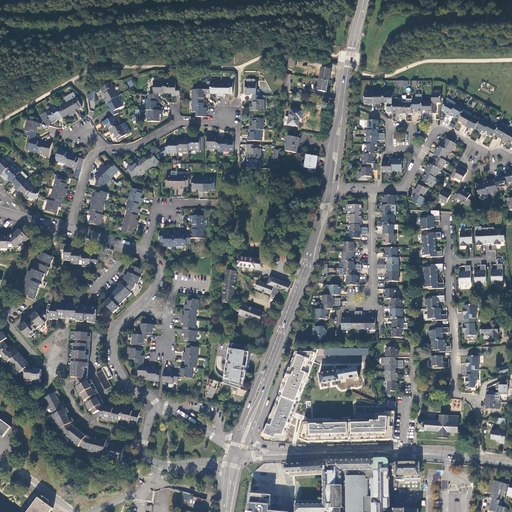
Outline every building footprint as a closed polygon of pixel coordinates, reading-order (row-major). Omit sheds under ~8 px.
[(296,57),(289,56),(288,66),(294,67),(296,57)] [(320,79),(329,81),(331,69),(322,67),(320,79)] [(290,83),(292,74),(286,73),(284,90),(289,91),(290,91),(292,83),(290,83)] [(130,87),(134,85),(130,77),(126,80),(130,87)] [(327,92),(329,81),(320,79),(318,90),(327,92)] [(107,99),(104,101),(106,104),(108,103),(117,98),(118,97),(113,88),(114,87),(111,83),(110,83),(100,89),(103,93),(104,93),(107,99)] [(158,94),(165,94),(165,83),(153,83),(153,96),(149,96),(149,100),(157,100),(158,100),(158,94)] [(180,97),(180,88),(176,88),(176,83),(165,83),(165,94),(172,94),(171,96),(180,97)] [(221,97),(221,84),(210,83),(210,86),(210,94),(217,94),(217,97),(221,97)] [(233,84),(221,84),(221,97),(225,97),(225,94),(232,94),(233,84)] [(261,101),(261,97),(256,97),(256,84),(255,84),(246,84),(245,84),(245,94),(252,95),(252,101),(253,101),(261,101)] [(204,95),(210,95),(210,94),(210,86),(206,86),(206,88),(206,91),(199,91),(193,91),(193,102),(204,102),(204,95)] [(89,101),(95,100),(94,92),(87,93),(89,101)] [(374,94),(374,93),(364,93),(364,105),(374,105),(374,94)] [(383,94),(374,94),(374,105),(378,105),(378,103),(383,103),(383,94)] [(392,94),(383,94),(383,103),(388,103),(388,107),(389,107),(389,114),(392,114),(392,98),(392,94)] [(441,94),(432,94),(432,102),(432,103),(441,104),(441,94)] [(263,112),(264,97),(261,97),(261,101),(253,101),(253,108),(250,108),(250,112),(263,112)] [(67,104),(74,116),(77,114),(76,111),(82,107),(77,98),(75,99),(67,104)] [(122,108),(117,98),(108,103),(111,110),(109,111),(112,118),(114,117),(119,114),(117,111),(122,108)] [(402,114),(402,102),(398,102),(398,100),(397,98),(392,98),(392,114),(402,114)] [(446,98),(446,101),(441,110),(450,115),(450,114),(455,106),(451,104),(452,101),(446,98)] [(157,107),(157,100),(149,100),(146,100),(146,111),(148,111),(159,111),(159,107),(157,107)] [(412,114),(412,111),(412,100),(409,100),(406,100),(406,102),(402,102),(402,114),(412,114)] [(422,102),(422,100),(412,100),(412,111),(422,111),(422,102)] [(204,109),(204,102),(193,102),(193,113),(196,113),(196,118),(207,118),(207,109),(204,109)] [(432,103),(432,102),(422,102),(422,111),(422,112),(432,112),(432,107),(432,103)] [(70,118),(74,116),(67,104),(57,109),(62,118),(69,115),(70,118)] [(464,109),(465,109),(456,104),(455,106),(450,114),(459,119),(464,109)] [(56,108),(43,115),(48,124),(52,122),(58,119),(60,122),(63,120),(62,118),(57,109),(56,108)] [(284,125),(298,127),(300,118),(301,119),(302,110),(291,108),(289,117),(286,116),(284,125)] [(464,109),(459,119),(458,121),(463,123),(462,125),(466,127),(471,117),(473,114),(464,109)] [(162,115),(162,111),(159,111),(148,111),(148,122),(159,122),(159,115),(162,115)] [(120,127),(114,117),(112,118),(103,124),(105,127),(107,126),(111,132),(120,127)] [(479,122),(471,117),(466,127),(469,128),(470,127),(475,130),(475,129),(479,122)] [(28,133),(36,135),(38,128),(40,129),(41,125),(38,124),(39,120),(31,118),(30,122),(28,121),(25,132),(28,133)] [(490,123),(481,118),(479,122),(475,129),(484,134),(484,132),(490,123)] [(261,131),(263,131),(263,120),(252,120),(252,127),(249,127),(249,131),(250,131),(261,131)] [(368,130),(377,130),(379,130),(379,121),(368,121),(368,130)] [(499,127),(490,122),(490,123),(484,132),(493,137),(495,134),(499,127)] [(510,126),(502,122),(499,127),(495,134),(500,137),(499,138),(503,140),(508,129),(510,126)] [(125,124),(122,125),(127,135),(131,133),(125,124)] [(127,135),(122,125),(120,127),(111,132),(110,132),(112,136),(115,134),(118,140),(127,135)] [(511,131),(508,129),(503,140),(511,145),(511,143),(511,131)] [(261,142),(261,131),(250,131),(250,138),(248,138),(247,142),(261,142)] [(35,141),(37,135),(36,135),(28,133),(27,137),(31,138),(27,151),(38,154),(41,143),(35,141)] [(219,149),(219,138),(212,139),(212,136),(208,136),(207,149),(219,149)] [(189,140),(189,150),(199,150),(200,137),(196,137),(196,140),(189,140)] [(286,151),(297,153),(299,138),(288,137),(286,151)] [(223,138),(219,138),(219,149),(219,151),(234,151),(234,141),(223,141),(223,138)] [(177,153),(188,153),(189,150),(189,140),(189,139),(185,139),(185,142),(178,142),(177,153)] [(451,153),(456,144),(447,139),(442,148),(449,152),(451,153)] [(167,154),(177,154),(177,153),(178,142),(178,140),(174,140),(174,143),(166,143),(166,148),(159,151),(163,158),(166,157),(167,154)] [(48,146),(41,143),(38,154),(49,157),(53,144),(49,143),(48,146)] [(367,144),(366,144),(366,154),(375,154),(377,154),(377,144),(367,144)] [(256,148),(256,146),(248,146),(248,154),(250,154),(250,156),(247,156),(247,168),(260,169),(261,148),(256,148)] [(442,148),(438,146),(434,155),(437,157),(444,160),(449,152),(442,148)] [(67,164),(69,154),(63,152),(63,149),(60,148),(56,161),(67,164)] [(73,154),(70,153),(69,154),(67,164),(66,166),(82,170),(84,163),(85,160),(73,157),(73,154)] [(139,159),(136,162),(137,163),(145,170),(146,172),(150,168),(152,170),(155,169),(158,166),(159,163),(156,159),(151,154),(148,157),(147,156),(142,161),(139,159)] [(307,154),(305,167),(309,168),(308,172),(315,173),(318,156),(307,154)] [(366,154),(363,154),(363,164),(364,164),(375,164),(375,154),(366,154)] [(446,161),(444,160),(437,157),(433,165),(440,169),(441,170),(446,161)] [(12,166),(4,158),(1,161),(0,161),(0,174),(2,176),(5,173),(12,166)] [(402,160),(392,160),(392,162),(392,172),(402,172),(402,160)] [(382,163),(382,173),(392,173),(392,172),(392,162),(382,163)] [(111,178),(119,171),(112,163),(107,168),(105,166),(102,169),(111,178)] [(137,178),(145,170),(137,163),(132,168),(130,166),(127,168),(129,170),(126,173),(134,180),(136,177),(137,178)] [(433,165),(429,163),(424,172),(426,173),(435,178),(440,169),(433,165)] [(362,173),(358,173),(358,180),(366,180),(366,177),(371,177),(371,168),(374,168),(374,171),(377,171),(377,164),(375,164),(364,164),(364,168),(362,168),(362,173)] [(20,173),(13,165),(12,166),(5,173),(10,178),(8,180),(11,183),(12,182),(19,174),(20,173)] [(103,186),(111,178),(102,169),(99,172),(101,174),(96,179),(97,180),(95,186),(103,188),(103,186)] [(454,177),(462,182),(467,174),(459,169),(458,171),(455,169),(452,175),(455,176),(454,177)] [(511,171),(503,173),(504,177),(506,183),(511,181),(511,171)] [(177,176),(177,173),(171,173),(171,176),(166,176),(166,187),(173,187),(173,190),(177,190),(177,176)] [(426,173),(422,182),(431,187),(435,178),(426,173)] [(27,182),(19,174),(12,182),(17,187),(15,189),(18,192),(27,182)] [(181,176),(177,176),(177,190),(181,190),(182,187),(189,187),(189,176),(181,176)] [(498,177),(495,178),(495,180),(497,188),(506,186),(506,183),(504,177),(499,179),(498,177)] [(204,193),(204,179),(192,179),(192,189),(199,189),(199,193),(204,193)] [(215,179),(204,179),(204,193),(207,193),(208,190),(215,190),(215,179)] [(54,191),(67,194),(68,190),(65,190),(67,183),(57,180),(54,191)] [(495,180),(486,182),(486,184),(488,194),(498,192),(497,188),(495,180)] [(38,200),(38,198),(40,192),(35,190),(27,182),(18,192),(21,195),(23,193),(28,198),(28,197),(38,200)] [(488,195),(488,194),(486,184),(476,186),(479,197),(488,195)] [(415,189),(413,193),(415,194),(423,198),(427,190),(419,185),(416,190),(415,189)] [(140,203),(143,203),(144,200),(141,199),(143,192),(133,189),(130,200),(140,203)] [(470,195),(462,190),(459,195),(457,199),(465,204),(465,205),(468,207),(471,201),(468,200),(470,195)] [(66,198),(67,194),(54,191),(51,201),(61,204),(63,198),(66,198)] [(104,204),(107,194),(97,191),(95,198),(92,197),(91,201),(104,204)] [(451,196),(443,191),(442,193),(439,199),(446,203),(451,196)] [(421,207),(425,199),(423,198),(415,194),(414,197),(415,198),(412,203),(421,207)] [(383,205),(392,205),(395,205),(395,196),(383,196),(383,205)] [(138,210),(140,203),(130,200),(127,211),(128,211),(138,214),(140,214),(141,211),(138,210)] [(60,208),(61,204),(51,201),(49,201),(46,211),(56,214),(58,207),(60,208)] [(101,215),(104,204),(91,201),(90,205),(93,205),(91,212),(101,215)] [(351,215),(361,215),(361,205),(351,205),(351,215)] [(392,205),(383,205),(381,205),(381,216),(383,216),(392,216),(392,205)] [(136,221),(138,214),(128,211),(125,222),(138,225),(139,222),(136,221)] [(100,226),(103,216),(101,215),(91,212),(90,212),(89,216),(92,217),(90,223),(100,226)] [(349,215),(349,225),(350,225),(360,225),(361,225),(361,215),(351,215),(349,215)] [(193,228),(204,228),(204,221),(204,216),(190,216),(190,220),(193,220),(193,228)] [(383,216),(383,225),(384,225),(393,225),(394,225),(394,216),(392,216),(383,216)] [(439,218),(439,216),(424,217),(424,219),(419,219),(419,224),(421,224),(421,230),(431,230),(431,229),(434,228),(433,221),(440,221),(439,218)] [(137,229),(138,225),(125,222),(122,232),(132,235),(134,229),(137,229)] [(383,231),(383,235),(384,235),(394,235),(393,225),(384,225),(384,231),(383,231)] [(204,239),(204,228),(193,228),(193,235),(187,235),(187,243),(191,243),(191,239),(204,239)] [(488,243),(488,228),(481,229),(481,232),(475,232),(476,247),(482,246),(482,244),(488,243)] [(494,231),(494,228),(488,228),(488,243),(494,243),(494,246),(500,245),(500,243),(505,242),(504,236),(500,237),(499,231),(494,231)] [(472,245),(472,229),(465,230),(465,233),(460,233),(461,248),(467,247),(466,245),(472,245)] [(18,250),(24,244),(29,239),(21,230),(15,236),(17,237),(13,241),(12,241),(12,242),(9,242),(9,236),(0,236),(0,248),(12,249),(15,246),(18,250)] [(186,246),(187,243),(187,235),(180,235),(180,233),(175,232),(175,236),(175,246),(186,246)] [(164,246),(175,246),(175,236),(169,236),(169,233),(160,233),(160,241),(164,241),(164,246)] [(441,233),(431,233),(425,234),(425,236),(421,236),(421,241),(422,241),(422,246),(435,245),(435,239),(441,238),(441,233)] [(395,235),(394,235),(384,235),(384,245),(396,245),(395,235)] [(356,248),(354,248),(354,242),(345,242),(345,252),(354,252),(356,252),(356,248)] [(94,267),(98,268),(99,255),(88,254),(89,251),(85,251),(85,249),(77,248),(76,251),(73,251),(73,248),(70,248),(70,245),(61,244),(61,251),(63,251),(66,251),(65,259),(65,260),(69,261),(69,259),(72,259),(72,262),(76,262),(75,264),(80,265),(80,261),(81,254),(84,254),(83,262),(83,265),(87,265),(86,267),(91,267),(91,265),(94,266),(94,267)] [(435,245),(422,246),(423,251),(421,251),(422,256),(426,256),(426,258),(442,257),(442,252),(436,252),(435,245)] [(397,248),(387,248),(387,258),(388,258),(397,258),(397,248)] [(354,252),(345,252),(342,252),(342,262),(344,262),(354,262),(354,252)] [(53,257),(46,254),(42,253),(41,256),(38,255),(34,266),(36,267),(35,270),(34,270),(32,273),(30,272),(25,284),(28,285),(25,291),(23,290),(21,293),(34,298),(35,295),(37,296),(39,292),(37,291),(38,288),(40,289),(42,285),(32,281),(33,278),(43,281),(44,277),(43,277),(44,274),(48,275),(49,271),(47,271),(48,268),(39,264),(40,261),(51,265),(53,261),(51,261),(53,257)] [(242,267),(262,271),(264,261),(239,257),(236,256),(235,259),(239,260),(237,271),(241,273),(242,267)] [(443,268),(443,264),(427,265),(427,267),(423,268),(423,270),(420,270),(421,278),(424,278),(437,277),(437,270),(443,270),(443,268)] [(141,273),(142,269),(132,265),(127,275),(125,274),(123,278),(131,282),(130,286),(134,288),(134,289),(137,281),(139,281),(142,273),(141,273)] [(498,270),(491,271),(492,285),(501,284),(501,282),(503,282),(502,265),(497,265),(498,270)] [(468,267),(466,267),(466,272),(459,273),(460,286),(469,286),(469,284),(471,284),(471,266),(468,267)] [(487,283),(486,266),(484,266),(481,266),(481,271),(474,272),(475,286),(484,285),(484,283),(487,283)] [(233,304),(237,272),(227,271),(223,303),(233,304)] [(388,272),(387,272),(387,285),(393,285),(393,282),(398,282),(398,272),(388,272)] [(358,276),(354,276),(346,276),(346,286),(358,286),(358,276)] [(428,290),(444,289),(444,284),(438,284),(437,277),(424,278),(425,282),(423,282),(424,288),(428,287),(428,290)] [(131,282),(123,278),(122,281),(121,281),(131,292),(134,288),(130,286),(131,282)] [(289,289),(291,285),(271,278),(268,285),(279,289),(288,293),(289,289)] [(105,303),(113,311),(114,313),(117,310),(116,309),(121,304),(120,303),(122,300),(124,301),(127,298),(126,297),(128,295),(129,296),(133,293),(131,292),(121,281),(118,285),(120,287),(115,291),(113,289),(110,292),(113,296),(117,299),(115,302),(111,298),(109,296),(106,299),(107,301),(105,303)] [(279,289),(268,285),(260,282),(259,282),(256,289),(276,297),(279,289)] [(333,296),(340,296),(340,286),(328,286),(328,296),(333,296)] [(396,289),(384,289),(384,299),(391,299),(396,299),(396,289)] [(444,298),(444,296),(429,297),(429,299),(424,299),(425,304),(426,304),(426,309),(428,309),(439,309),(439,302),(445,302),(444,298)] [(196,310),(198,310),(199,299),(188,298),(188,305),(185,304),(185,309),(186,309),(196,310)] [(401,299),(396,299),(391,299),(391,309),(401,309),(401,299)] [(66,316),(67,303),(63,302),(62,305),(59,305),(59,307),(56,306),(56,304),(52,303),(51,314),(51,315),(51,317),(54,317),(54,319),(58,319),(58,315),(61,316),(61,318),(66,318),(66,316)] [(96,321),(97,313),(97,310),(94,310),(94,306),(89,306),(88,315),(85,315),(86,306),(82,306),(81,309),(78,308),(78,306),(75,306),(75,303),(70,303),(69,316),(69,318),(74,319),(74,317),(77,317),(77,321),(81,321),(81,319),(88,320),(88,322),(93,322),(93,320),(96,321)] [(240,315),(259,323),(263,313),(243,305),(242,309),(236,307),(234,311),(240,313),(240,315)] [(476,305),(465,306),(465,309),(464,310),(464,320),(465,320),(474,319),(476,319),(476,312),(476,305)] [(195,320),(196,310),(186,309),(185,315),(182,315),(182,319),(195,320)] [(328,309),(322,309),(316,309),(316,319),(328,319),(328,309)] [(401,309),(391,309),(391,319),(393,319),(402,319),(402,309),(401,309)] [(441,315),(441,309),(439,309),(428,309),(428,314),(427,314),(427,319),(432,319),(432,321),(447,320),(447,315),(441,315)] [(47,314),(47,312),(44,311),(40,315),(37,312),(31,317),(36,322),(34,324),(32,323),(31,324),(31,326),(30,327),(25,322),(22,324),(22,325),(20,327),(28,337),(30,335),(32,337),(36,334),(34,332),(40,327),(41,329),(45,326),(43,324),(45,322),(45,321),(47,319),(47,315),(47,314)] [(352,318),(342,318),(342,330),(352,330),(352,319),(352,318)] [(365,330),(375,330),(375,318),(366,318),(366,319),(365,330)] [(194,330),(195,320),(182,319),(181,323),(185,323),(184,329),(194,330)] [(407,324),(404,324),(403,319),(402,319),(393,319),(393,329),(401,329),(403,329),(407,329),(407,324)] [(463,326),(463,333),(465,333),(466,340),(472,339),(472,336),(476,336),(476,331),(475,331),(474,319),(465,320),(465,326),(463,326)] [(491,327),(482,327),(482,334),(491,334),(491,338),(498,338),(497,322),(494,322),(490,322),(491,327)] [(148,335),(152,335),(152,329),(155,329),(156,325),(142,323),(141,334),(148,335)] [(315,341),(326,341),(325,327),(322,327),(318,327),(315,327),(315,341)] [(430,341),(432,341),(443,340),(442,333),(448,333),(448,328),(433,329),(433,331),(428,331),(428,336),(430,336),(430,341)] [(196,341),(197,330),(194,330),(184,329),(183,329),(183,333),(186,334),(185,340),(196,341)] [(393,329),(392,329),(392,338),(401,338),(401,329),(393,329)] [(25,381),(33,381),(41,382),(42,369),(34,368),(34,371),(29,371),(28,370),(27,371),(26,369),(30,365),(20,353),(15,357),(13,354),(14,354),(12,352),(11,352),(10,351),(9,351),(7,349),(8,347),(7,345),(6,346),(3,343),(8,339),(6,336),(7,335),(4,331),(0,334),(0,355),(7,364),(11,361),(16,367),(21,373),(23,375),(26,376),(25,381)] [(89,360),(92,333),(75,331),(75,339),(86,340),(85,344),(75,343),(73,358),(79,359),(89,360)] [(147,339),(148,335),(141,334),(134,334),(133,344),(144,345),(144,339),(147,339)] [(445,347),(445,340),(443,340),(432,341),(432,345),(431,345),(431,351),(436,350),(436,353),(451,352),(451,347),(445,347)] [(46,352),(50,347),(45,343),(41,349),(46,352)] [(395,358),(397,358),(397,347),(396,348),(396,344),(389,344),(388,348),(385,348),(386,358),(395,358)] [(224,381),(244,388),(250,348),(230,345),(224,381)] [(183,356),(197,357),(198,346),(187,346),(186,352),(184,352),(183,356)] [(142,355),(143,349),(132,348),(131,359),(135,359),(144,360),(145,355),(142,355)] [(317,350),(295,350),(293,357),(289,366),(277,395),(262,434),(274,439),(283,440),(284,437),(289,424),(292,415),(314,358),(317,350)] [(196,367),(197,357),(183,356),(183,360),(186,360),(185,367),(193,367),(196,367)] [(443,363),(443,356),(430,357),(430,361),(429,361),(429,366),(434,366),(434,368),(450,368),(449,362),(443,363)] [(479,356),(467,357),(467,361),(466,361),(467,371),(478,370),(479,370),(478,363),(479,363),(479,356)] [(143,366),(144,360),(135,359),(135,363),(140,363),(138,377),(149,378),(150,367),(143,366)] [(79,362),(73,361),(72,377),(75,377),(88,378),(89,363),(79,362)] [(154,366),(150,366),(150,367),(149,378),(149,380),(160,381),(161,370),(154,369),(154,366)] [(192,377),(193,367),(185,367),(182,366),(181,373),(175,372),(174,381),(178,381),(179,376),(192,377)] [(16,367),(13,370),(17,376),(21,373),(16,367)] [(499,369),(500,375),(509,372),(508,367),(499,369)] [(174,383),(174,381),(175,372),(169,372),(169,369),(165,368),(164,382),(174,383)] [(333,371),(319,373),(321,383),(329,382),(331,382),(332,382),(344,380),(358,378),(356,368),(347,369),(336,371),(333,371)] [(112,386),(103,369),(97,373),(106,389),(112,386)] [(467,377),(467,379),(466,379),(466,385),(467,385),(467,389),(475,388),(476,385),(476,381),(478,381),(477,375),(478,375),(478,370),(467,371),(467,377)] [(388,382),(397,381),(397,371),(396,371),(385,372),(386,382),(388,382)] [(211,387),(214,380),(207,378),(206,390),(209,391),(207,397),(212,398),(216,389),(214,388),(211,387)] [(83,380),(78,383),(79,386),(78,387),(85,401),(95,396),(96,399),(87,403),(90,410),(92,409),(94,413),(100,410),(98,406),(102,404),(104,403),(92,379),(89,381),(85,383),(83,380)] [(384,382),(384,386),(388,386),(388,395),(390,397),(391,397),(392,395),(392,391),(398,391),(397,381),(388,382),(386,382),(384,382)] [(499,391),(498,384),(494,384),(486,388),(486,394),(499,391)] [(122,461),(125,448),(126,445),(122,444),(121,447),(114,445),(115,442),(111,441),(108,450),(105,449),(108,439),(103,438),(102,441),(97,439),(97,436),(93,435),(92,437),(91,443),(87,442),(84,440),(88,436),(76,427),(72,431),(70,429),(67,425),(75,421),(73,417),(70,419),(67,413),(70,411),(68,408),(60,412),(59,409),(66,405),(64,400),(61,402),(58,396),(61,395),(57,387),(51,390),(52,393),(53,394),(46,398),(48,401),(46,402),(50,409),(52,408),(55,414),(53,415),(56,419),(57,418),(59,421),(57,422),(59,426),(61,425),(65,432),(71,437),(70,439),(77,444),(78,443),(85,448),(93,450),(92,452),(97,453),(97,451),(100,452),(100,453),(111,456),(110,458),(114,459),(115,457),(118,458),(118,459),(122,461)] [(245,398),(247,392),(238,389),(237,392),(235,391),(233,394),(245,398)] [(486,401),(486,409),(500,409),(500,403),(498,403),(498,400),(495,400),(495,395),(486,395),(486,401)] [(102,410),(102,411),(101,416),(104,417),(104,419),(108,420),(109,418),(111,419),(111,421),(116,422),(116,420),(119,420),(122,409),(125,409),(123,419),(126,420),(126,422),(130,423),(131,421),(134,422),(133,424),(137,425),(141,412),(130,409),(131,406),(123,405),(122,406),(118,405),(118,408),(107,406),(106,407),(105,411),(102,410)] [(322,422),(303,422),(298,439),(306,443),(393,440),(395,413),(384,412),(384,415),(375,415),(375,420),(322,422)] [(440,421),(425,420),(425,419),(421,419),(420,418),(419,419),(420,420),(420,421),(419,421),(419,422),(418,422),(418,423),(418,427),(418,428),(419,428),(418,429),(420,429),(420,431),(419,431),(419,432),(420,431),(424,432),(424,431),(428,431),(437,431),(437,434),(439,434),(439,438),(448,438),(448,436),(448,432),(455,433),(458,433),(458,434),(459,433),(458,432),(459,424),(460,423),(459,422),(459,417),(458,416),(458,415),(456,415),(456,416),(449,416),(440,415),(440,420),(440,421)] [(0,435),(4,438),(11,428),(0,418),(0,435)] [(499,444),(504,445),(506,432),(501,431),(499,429),(494,432),(491,432),(491,436),(492,436),(491,440),(496,441),(497,443),(499,443),(499,444)] [(385,459),(326,460),(326,461),(317,461),(317,462),(286,464),(286,473),(318,471),(324,471),(331,472),(331,503),(324,503),(324,504),(296,504),(296,511),(418,511),(419,509),(416,509),(416,510),(414,510),(414,509),(390,509),(390,484),(391,484),(392,490),(397,490),(397,489),(399,489),(399,490),(404,490),(404,492),(412,491),(412,490),(421,490),(421,478),(404,478),(404,476),(420,476),(420,462),(398,463),(397,463),(389,463),(389,461),(388,460),(387,459),(385,459)] [(318,471),(286,473),(286,477),(324,474),(324,501),(296,501),(296,504),(324,504),(324,503),(331,503),(331,472),(324,471),(318,471)] [(504,490),(508,491),(510,485),(510,484),(495,480),(490,497),(492,498),(501,500),(504,490)] [(184,492),(181,499),(189,501),(191,494),(184,492)] [(272,495),(250,493),(248,511),(246,511),(281,511),(270,511),(272,495)] [(44,496),(41,500),(49,505),(51,502),(44,496)] [(51,511),(54,509),(49,505),(41,500),(39,498),(28,511),(51,511)] [(502,506),(503,501),(501,500),(492,498),(490,507),(489,510),(496,511),(504,511),(506,507),(502,506)]
